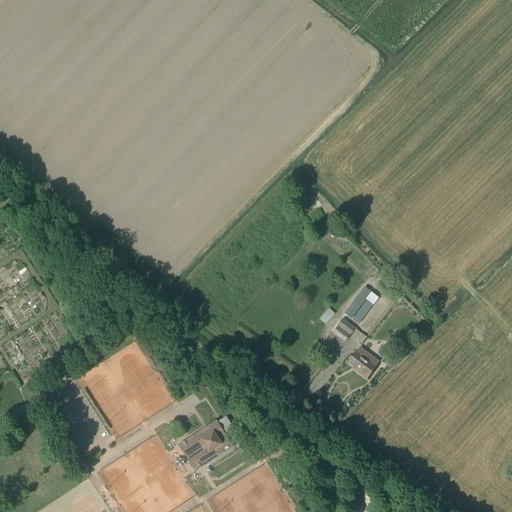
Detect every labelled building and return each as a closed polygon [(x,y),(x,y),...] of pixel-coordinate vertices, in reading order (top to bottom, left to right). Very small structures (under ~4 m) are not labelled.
[(364,287),(344,314),(351,320),(366,300),(367,301),(353,320),(358,324),(373,305),(373,306),(379,299),(364,287)] [(345,342),(350,336),(356,329),(343,319),(337,326),(338,327),(333,333),(345,342)] [(363,356),(357,352),(347,365),(367,380),(377,367),(368,360),(371,356),(365,352),(363,356)] [(206,463),(207,464),(233,448),(232,446),(241,440),(226,418),(218,423),(217,422),(191,439),(192,440),(181,447),(196,470),(206,463)] [(81,457),(76,460),(81,466),(85,463),(81,457)]
